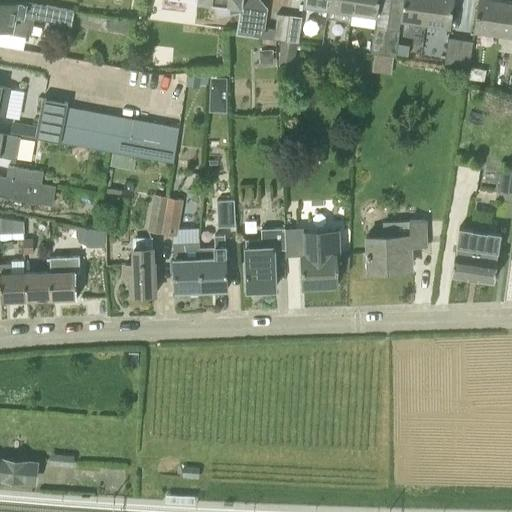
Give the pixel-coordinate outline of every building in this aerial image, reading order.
[(0,0),(0,25),(12,28),(11,33),(25,36),(26,33),(31,34),(34,19),(71,26),(74,10),(27,1),(19,0),(0,0)] [(196,0),(196,1),(214,3),(216,14),(230,12),(240,9),(242,9),(243,0),(196,0)] [(243,0),(242,9),(240,9),(237,32),(264,37),(268,8),(260,0),(243,0)] [(329,0),(303,0),(302,5),(327,9),(328,9),(329,0)] [(326,18),(352,22),(353,12),(355,0),(329,0),(328,9),(327,9),(326,18)] [(355,0),(353,12),(377,15),(378,0),(355,0)] [(428,0),(402,0),(399,19),(425,22),(428,0)] [(428,0),(425,22),(449,26),(453,0),(428,0)] [(499,34),(503,1),(499,0),(478,0),(474,31),(499,34)] [(511,1),(503,1),(499,34),(511,35),(511,1)] [(288,15),(277,13),(275,28),(273,38),(283,39),(288,15)] [(296,41),(298,41),(302,17),(288,15),(283,39),(296,41)] [(129,33),(131,22),(110,19),(108,30),(129,33)] [(273,38),(275,28),(266,26),(264,37),(273,38)] [(374,28),(371,52),(375,52),(374,55),(384,56),(388,29),(374,28)] [(396,56),(399,31),(388,29),(384,56),(394,58),(394,56),(396,56)] [(444,63),(457,64),(460,39),(447,38),(444,63)] [(292,66),(296,41),(283,39),(279,64),(292,66)] [(469,66),(473,41),(460,39),(457,64),(469,66)] [(374,55),(372,71),(391,73),(394,58),(384,56),(374,55)] [(187,72),(185,86),(200,88),(201,84),(208,85),(209,71),(187,72)] [(227,78),(211,78),(210,94),(227,94),(227,78)] [(0,115),(3,117),(8,87),(0,85),(0,115)] [(61,141),(65,115),(68,103),(42,98),(35,136),(61,141)] [(146,130),(65,115),(61,141),(141,156),(146,130)] [(31,135),(33,121),(6,117),(4,131),(31,135)] [(19,138),(0,133),(0,156),(15,159),(19,138)] [(35,179),(37,170),(7,165),(6,174),(35,179)] [(2,196),(52,205),(56,185),(35,182),(35,179),(6,174),(6,176),(0,175),(0,190),(3,191),(2,196)] [(147,230),(161,233),(168,197),(154,195),(147,230)] [(172,197),(168,196),(168,197),(161,233),(176,236),(183,200),(172,198),(172,197)] [(235,226),(234,200),(217,201),(218,227),(235,226)] [(14,220),(0,217),(0,232),(14,232),(14,220)] [(410,236),(367,237),(368,271),(387,270),(387,266),(412,264),(411,245),(426,245),(425,222),(410,223),(410,236)] [(342,251),(341,226),(303,228),(305,253),(302,253),(303,286),(317,285),(317,283),(337,283),(336,251),(342,251)] [(247,288),(276,287),(274,250),(285,250),(284,227),(260,228),(261,247),(246,248),(247,288)] [(452,278),(494,284),(501,234),(487,231),(487,232),(473,230),(473,229),(459,227),(452,278)] [(106,230),(90,228),(91,245),(98,245),(99,246),(106,246),(106,230)] [(200,242),(198,242),(200,292),(214,292),(214,293),(215,293),(215,290),(227,289),(226,269),(231,268),(230,255),(227,255),(226,245),(225,246),(225,235),(215,236),(214,246),(213,246),(214,247),(200,248),(200,242)] [(131,274),(131,295),(155,294),(155,293),(157,293),(157,276),(155,276),(154,246),(153,246),(153,237),(137,237),(133,237),(133,247),(133,263),(125,263),(126,274),(131,274)] [(33,254),(32,239),(24,239),(24,254),(33,254)] [(188,293),(200,292),(198,242),(174,243),(173,258),(168,258),(169,272),(173,272),(175,291),(187,291),(187,295),(188,294),(188,293)] [(49,274),(50,299),(77,298),(76,272),(62,273),(62,263),(50,263),(50,274),(49,274)] [(22,275),(23,300),(50,299),(49,274),(37,274),(37,264),(24,264),(25,275),(22,275)] [(8,266),(0,266),(0,296),(0,301),(23,300),(22,275),(9,276),(8,266)] [(72,466),(73,455),(61,454),(60,465),(72,466)] [(23,480),(35,481),(36,464),(0,459),(0,477),(4,478),(11,479),(16,479),(16,480),(23,480)]
